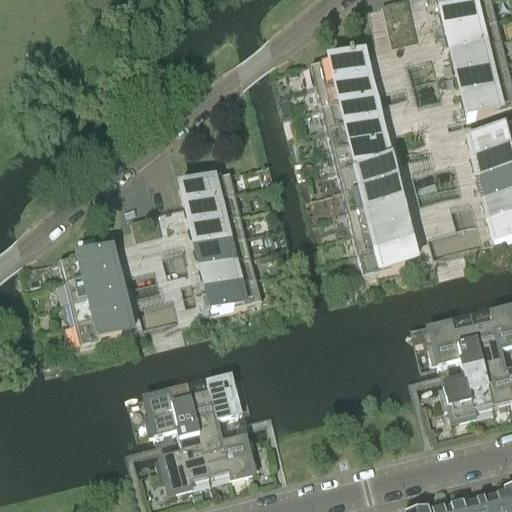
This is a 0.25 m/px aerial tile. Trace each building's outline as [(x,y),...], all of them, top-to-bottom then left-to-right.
[(487,0),(434,0),(439,18),(489,6),(487,0)] [(406,5),(380,11),(390,53),(416,47),(406,5)] [(489,6),(439,18),(444,39),(494,27),(489,6)] [(494,27),(444,39),(449,60),(500,48),(494,27)] [(500,48),(449,60),(454,81),(505,69),(500,48)] [(309,71),(309,72),(314,93),(365,80),(358,55),(346,58),(347,62),(309,71)] [(505,69),(454,81),(460,102),(510,90),(505,69)] [(365,80),(314,93),(319,114),(370,101),(365,80)] [(511,97),(510,90),(460,102),(465,125),(511,113),(511,97)] [(52,114),(38,92),(29,98),(38,112),(33,116),(38,123),(52,114)] [(370,101),(319,114),(325,135),(375,122),(370,101)] [(375,122),(325,135),(330,155),(380,143),(375,122)] [(511,131),(470,142),(466,143),(471,166),(511,156),(511,131)] [(14,132),(0,144),(0,146),(10,158),(25,146),(14,132)] [(380,143),(330,155),(335,176),(386,164),(380,143)] [(511,156),(471,166),(477,187),(511,178),(511,156)] [(386,164),(335,176),(340,197),(391,185),(386,164)] [(511,178),(477,187),(482,208),(511,200),(511,178)] [(228,180),(177,193),(183,215),(233,203),(228,180)] [(391,185),(340,197),(345,218),(396,206),(391,185)] [(511,200),(482,208),(487,229),(511,223),(511,200)] [(233,203),(183,215),(188,236),(238,224),(233,203)] [(396,206),(345,218),(351,239),(401,227),(396,206)] [(129,228),(130,234),(134,249),(160,243),(155,222),(129,228)] [(511,223),(487,229),(493,251),(511,245),(511,223)] [(238,224),(188,236),(193,257),(244,245),(238,224)] [(401,227),(351,239),(356,260),(406,248),(401,227)] [(244,245),(193,257),(198,278),(249,266),(244,245)] [(406,248),(356,260),(362,283),(412,271),(406,248)] [(57,268),(57,269),(62,289),(113,277),(107,255),(57,268)] [(249,266),(198,278),(204,299),(254,286),(249,266)] [(113,277),(62,289),(67,310),(118,297),(113,277)] [(254,286),(204,299),(209,321),(260,309),(254,286)] [(118,297),(67,310),(73,331),(123,318),(118,297)] [(487,320),(489,329),(490,328),(498,358),(499,358),(511,354),(511,321),(510,315),(487,320)] [(123,318),(73,331),(78,354),(129,341),(123,318)] [(489,329),(471,333),(480,373),(501,368),(499,358),(498,358),(490,328),(489,329)] [(435,370),(436,373),(457,368),(458,368),(451,338),(452,338),(450,330),(427,336),(431,352),(426,353),(431,371),(435,370)] [(471,333),(452,338),(451,338),(458,368),(457,368),(460,378),(480,373),(471,333)] [(501,368),(480,373),(490,414),(509,409),(510,409),(502,378),(503,377),(501,368)] [(480,373),(460,378),(462,388),(463,387),(471,419),(472,418),(490,414),(480,373)] [(511,375),(503,377),(502,378),(510,409),(509,409),(511,416),(511,415),(511,375)] [(204,392),(206,400),(207,400),(214,429),(215,429),(236,424),(236,421),(240,419),(236,401),(231,402),(227,386),(204,392)] [(462,388),(441,393),(442,396),(437,397),(441,415),(446,414),(450,431),(473,425),(472,418),(471,419),(463,387),(462,388)] [(206,400),(187,404),(197,444),(218,439),(215,429),(214,429),(207,400),(206,400)] [(153,444),(174,439),(175,439),(167,409),(168,409),(166,401),(143,407),(148,423),(143,424),(147,442),(152,441),(153,444)] [(187,404),(168,409),(167,409),(175,439),(174,439),(176,449),(197,444),(187,404)] [(218,439),(197,444),(207,485),(226,480),(227,480),(219,449),(220,448),(218,439)] [(241,443),(220,448),(219,449),(227,480),(226,480),(228,486),(251,481),(247,464),(251,463),(247,445),(242,446),(241,443)] [(197,444),(176,449),(179,459),(180,458),(188,489),(207,485),(197,444)] [(154,468),(154,469),(158,486),(163,485),(167,502),(190,496),(188,489),(180,458),(179,459),(158,464),(159,467),(154,468)] [(511,511),(511,494),(503,497),(506,511),(511,511)] [(492,503),(484,505),(485,511),(506,511),(503,497),(491,499),(492,503)] [(472,508),(464,510),(464,511),(485,511),(484,505),(483,505),(482,502),(471,504),(472,508)]
